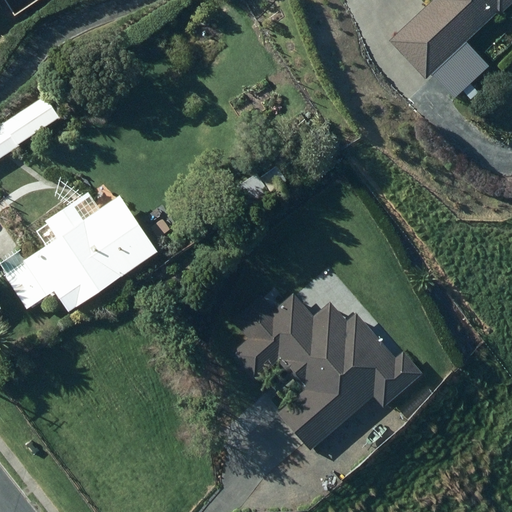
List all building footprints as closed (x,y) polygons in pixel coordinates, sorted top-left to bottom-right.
[(426,0),(427,1),(384,41),(420,80),(490,14),(493,16),(510,0),(426,0)] [(457,91),(465,100),(473,94),(464,84),(457,91)] [(37,97),(0,122),(0,155),(53,119),(37,97)] [(250,174),(224,190),(238,213),(282,184),(271,167),(253,178),(250,174)] [(41,245),(15,262),(17,266),(0,276),(0,277),(22,311),(45,295),(57,314),(150,253),(113,197),(93,210),(82,193),(38,222),(41,227),(33,233),(41,245)] [(237,250),(246,261),(253,255),(245,244),(237,250)] [(272,362),(298,393),(273,415),(304,451),(367,397),(377,408),(416,375),(397,354),(390,360),(344,307),(335,315),(324,303),(306,317),(287,295),(269,310),(257,296),(227,321),(242,339),(225,354),(248,382),(272,362)]
